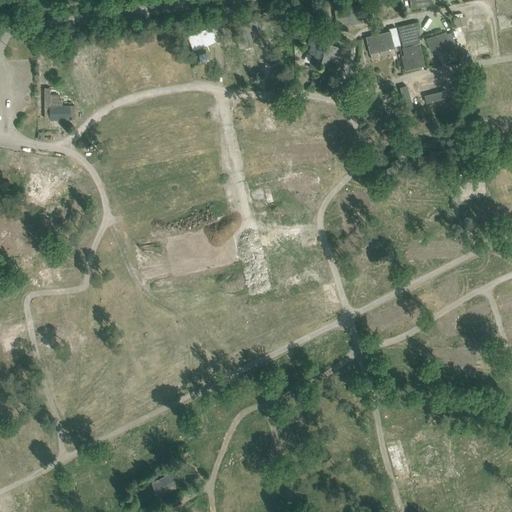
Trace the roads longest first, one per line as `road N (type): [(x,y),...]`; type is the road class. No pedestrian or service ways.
road 1 (unclassified): [(0,32),(242,0)]
road 2 (track): [(312,27),(354,34),(486,3),(497,60)]
road 3 (track): [(234,373),(189,325),(141,294),(124,237),(107,217)]
road 4 (track): [(226,90),(246,212),(219,236)]
